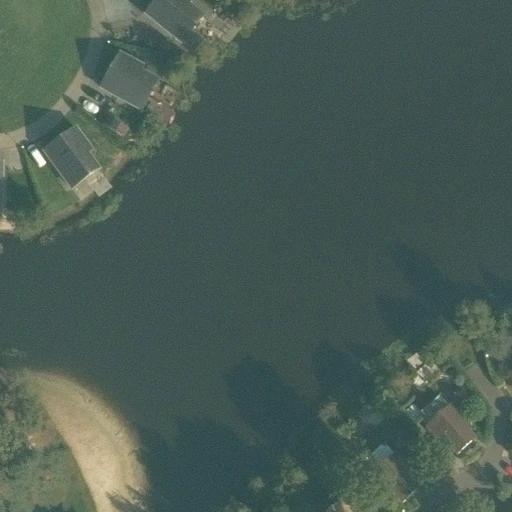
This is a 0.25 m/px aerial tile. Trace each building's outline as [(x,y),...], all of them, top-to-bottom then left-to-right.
[(190,1),(188,0),(159,0),(150,11),(164,22),(160,27),(175,39),(186,26),(192,30),(202,18),(186,5),(190,1)] [(142,68),(121,56),(105,85),(120,93),(117,98),(134,107),(142,92),(149,96),(156,82),(139,72),(142,68)] [(117,136),(124,124),(107,115),(101,127),(117,136)] [(91,150),(76,131),(50,150),(60,164),(55,168),(67,183),(80,173),(85,179),(98,170),(86,154),(91,150)] [(466,398),(469,395),(464,389),(460,392),(452,399),(457,406),(466,398)] [(457,456),(471,444),(465,436),(471,430),(450,406),(427,427),(446,448),(449,446),(457,456)] [(394,445),(400,452),(409,444),(403,438),(394,445)] [(403,504),(417,491),(410,484),(417,478),(396,454),(372,475),(391,496),(394,494),(403,504)] [(352,484),(343,491),(348,497),(356,490),(352,484)] [(352,511),(343,501),(330,511),(352,511)]
